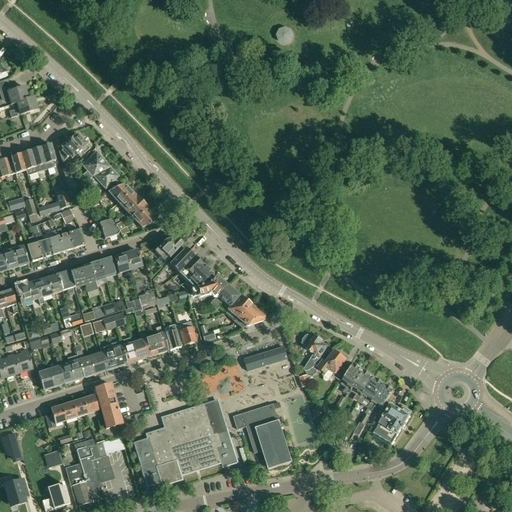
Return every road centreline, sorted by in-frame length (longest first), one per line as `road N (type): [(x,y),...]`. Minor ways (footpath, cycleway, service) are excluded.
road 1 (residential): [(0,415),(275,328),(309,306)]
road 2 (tertiary): [(193,502),(392,468),(448,408)]
road 3 (residential): [(0,284),(199,216)]
road 4 (tertiary): [(199,216),(83,95)]
road 5 (tertiary): [(445,381),(309,306)]
road 6 (tertiary): [(309,306),(255,272),(199,216)]
